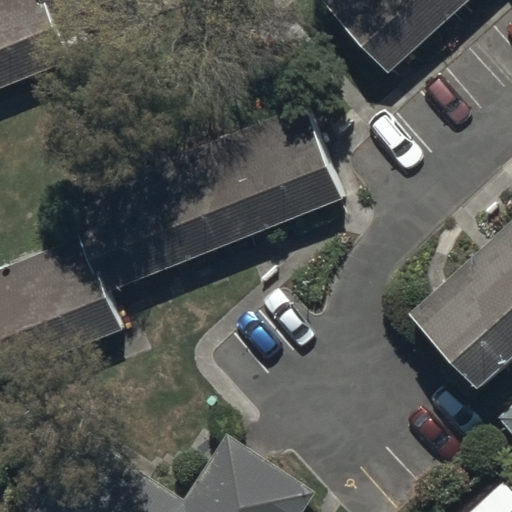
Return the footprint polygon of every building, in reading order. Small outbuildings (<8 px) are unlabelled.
[(0,0),(0,96),(77,66),(62,27),(129,0),(0,0)] [(328,0),(327,1),(393,77),(480,0),(328,0)] [(0,384),(127,335),(112,297),(350,205),(313,110),(73,203),(88,242),(0,276),(0,384)] [(511,241),(423,321),(490,397),(511,377),(511,241)] [(511,412),(502,421),(511,431),(511,412)] [(130,511),(312,511),(321,499),(194,415),(130,511)] [(511,511),(511,487),(510,485),(478,511),(511,511)]
